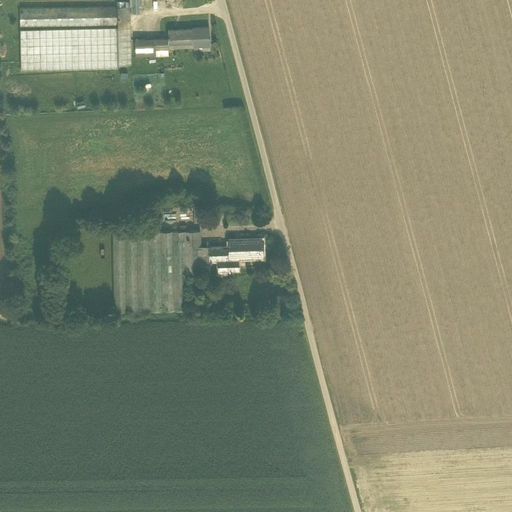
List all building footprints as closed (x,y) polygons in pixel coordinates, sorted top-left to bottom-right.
[(129,0),(130,5),(130,12),(141,12),(140,0),(129,0)] [(19,26),(117,24),(117,20),(116,5),(19,7),(19,26)] [(130,20),(130,12),(130,5),(116,5),(117,20),(130,20)] [(130,20),(117,20),(117,24),(117,27),(20,29),(20,66),(131,64),(130,20)] [(168,36),(168,51),(174,50),(194,47),(209,45),(209,26),(192,27),(192,28),(168,29),(168,36)] [(134,39),(135,56),(155,55),(158,55),(168,51),(168,36),(167,36),(168,38),(134,39)] [(198,223),(224,223),(224,211),(198,212),(198,223)] [(199,230),(184,231),(184,242),(184,273),(200,272),(200,264),(210,264),(210,259),(209,259),(209,247),(200,248),(199,230)] [(112,232),(113,311),(185,310),(184,273),(184,242),(172,242),(172,231),(112,232)] [(172,242),(184,242),(184,231),(172,231),(172,242)] [(236,268),(236,267),(236,258),(252,257),(262,257),(262,238),(228,239),(228,246),(209,247),(209,259),(210,259),(217,259),(217,260),(218,260),(218,271),(227,271),(229,271),(229,268),(230,268),(236,268)] [(22,240),(12,240),(12,269),(23,269),(22,240)] [(252,266),(252,257),(236,258),(236,267),(252,266)] [(23,287),(13,287),(12,319),(26,320),(27,299),(23,299),(23,287)] [(201,315),(205,315),(205,314),(225,314),(224,298),(201,298),(201,315)]
